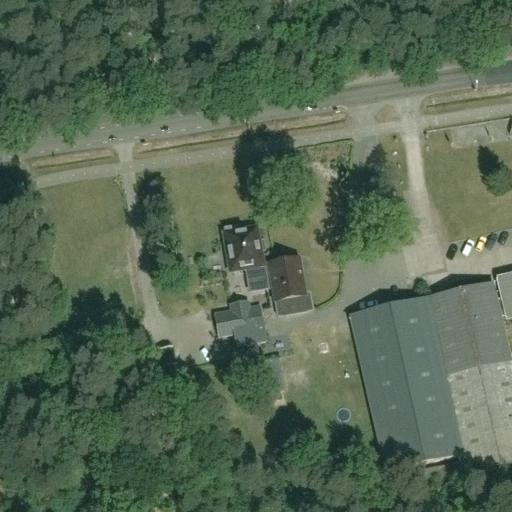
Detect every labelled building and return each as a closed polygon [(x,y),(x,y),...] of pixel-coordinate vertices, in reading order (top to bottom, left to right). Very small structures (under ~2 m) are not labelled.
[(226,235),(223,236),(229,275),(249,271),(252,294),(267,291),(257,230),(239,233),(239,229),(225,232),(226,235)] [(298,261),(268,267),(277,319),(311,314),(308,296),(305,297),(298,261)] [(501,302),(497,303),(501,322),(511,319),(511,278),(496,282),(501,302)] [(494,287),(349,320),(384,475),(384,476),(462,458),(486,472),(511,466),(511,370),(501,322),(497,303),(494,287)] [(262,321),(231,326),(235,351),(267,345),(262,321)] [(279,371),(280,379),(300,378),(299,369),(279,371)]
